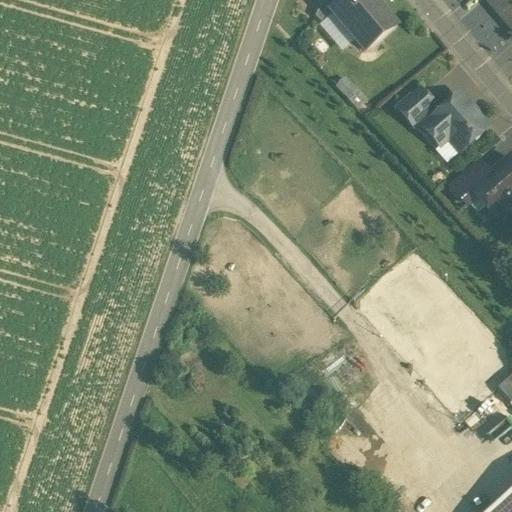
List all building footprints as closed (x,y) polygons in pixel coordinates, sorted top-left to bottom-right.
[(345,0),(324,0),(322,2),(315,20),(322,26),(332,17),(331,16),(347,2),(345,0)] [(394,27),(370,0),(349,0),(347,2),(331,16),(332,17),(363,53),(394,27)] [(511,0),(486,0),(484,2),(497,16),(498,16),(511,32),(511,0)] [(418,93),(397,112),(414,132),(436,114),(418,93)] [(458,100),(422,131),(438,151),(447,143),(459,157),(487,134),(458,100)] [(488,179),(475,190),(480,196),(489,206),(495,208),(501,214),(508,214),(511,210),(511,163),(509,161),(488,179)] [(478,167),(450,190),(466,208),(480,196),(475,190),(488,179),(478,167)] [(511,409),(511,408),(511,381),(499,391),(511,409)] [(511,511),(511,494),(491,511),(511,511)]
